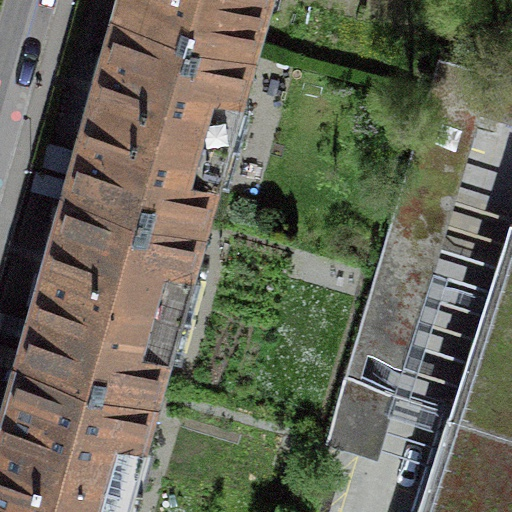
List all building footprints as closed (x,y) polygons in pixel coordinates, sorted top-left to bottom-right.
[(256,0),(119,0),(119,3),(246,38),(256,0)] [(246,38),(119,3),(76,157),(71,174),(197,210),(246,38)] [(511,80),(441,60),(350,370),(391,383),(471,114),(511,126),(511,80)] [(197,210),(71,174),(34,305),(22,345),(149,381),(197,210)] [(511,211),(449,404),(511,423),(511,211)] [(111,511),(149,381),(22,345),(0,423),(0,511),(111,511)] [(355,511),(393,386),(345,371),(303,511),(355,511)] [(419,394),(393,386),(355,511),(511,511),(511,423),(449,404),(437,400),(419,394)]
